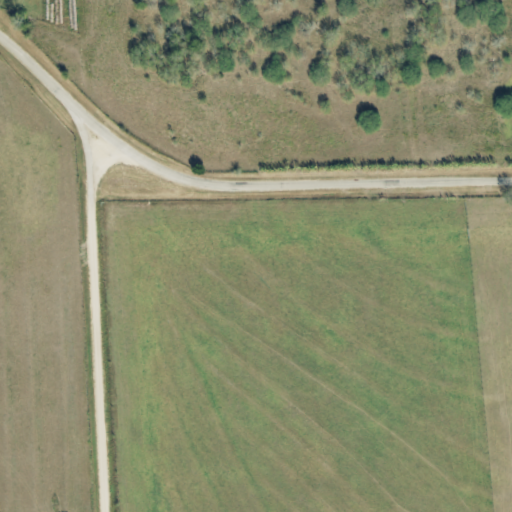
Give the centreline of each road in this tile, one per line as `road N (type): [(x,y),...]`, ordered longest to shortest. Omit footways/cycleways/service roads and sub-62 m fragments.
road 1 (residential): [(511,180),(197,178),(126,142),(0,30)]
road 2 (residential): [(112,511),(95,118)]
